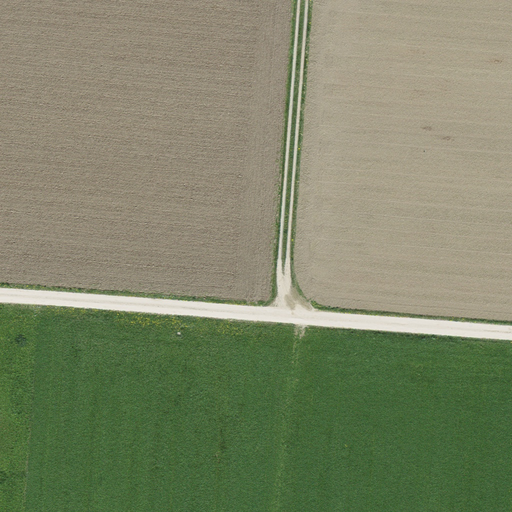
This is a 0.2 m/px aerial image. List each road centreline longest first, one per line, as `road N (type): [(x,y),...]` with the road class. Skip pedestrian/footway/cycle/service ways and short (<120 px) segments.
road 1 (track): [(511,335),(0,300)]
road 2 (track): [(302,0),(278,319)]
